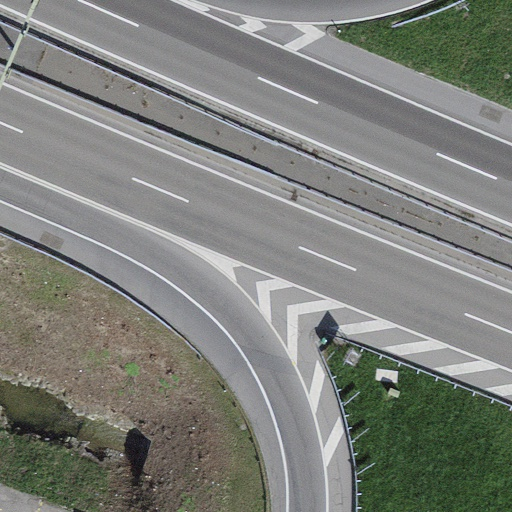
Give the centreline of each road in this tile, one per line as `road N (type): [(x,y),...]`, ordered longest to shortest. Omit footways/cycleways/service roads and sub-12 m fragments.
road 1 (motorway): [(0,124),(511,337)]
road 2 (motorway): [(0,128),(211,293),(255,342),(290,407),(305,511)]
road 3 (motorway): [(511,191),(79,0)]
